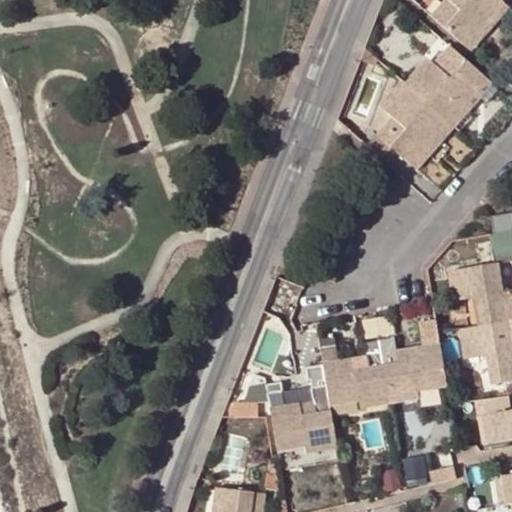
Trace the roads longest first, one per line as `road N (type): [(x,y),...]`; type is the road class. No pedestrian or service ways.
road 1 (residential): [(157,511),(352,0)]
road 2 (residential): [(511,134),(372,300)]
